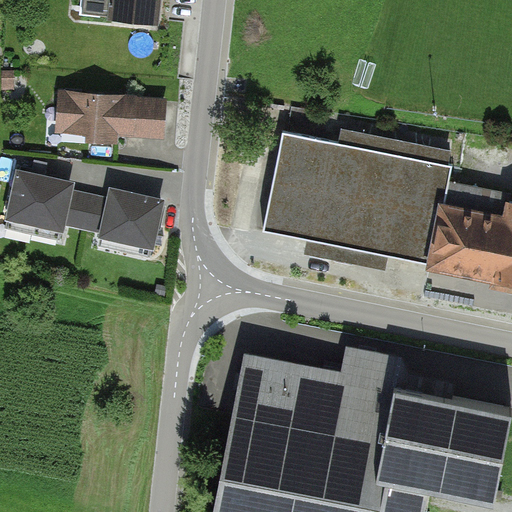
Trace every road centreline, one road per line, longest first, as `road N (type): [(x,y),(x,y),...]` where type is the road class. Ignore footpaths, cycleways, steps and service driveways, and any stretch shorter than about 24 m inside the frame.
road 1 (unclassified): [(210,287),(511,345)]
road 2 (unclassified): [(217,0),(193,220),(210,287)]
road 3 (unclassified): [(210,287),(179,357),(162,511)]
